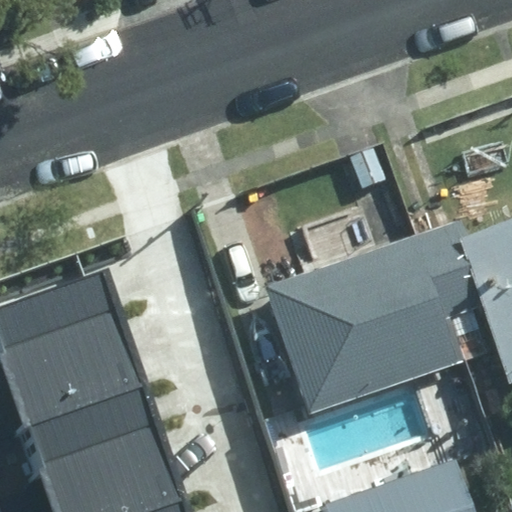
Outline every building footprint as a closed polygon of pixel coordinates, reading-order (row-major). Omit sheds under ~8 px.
[(296,413),(463,351),(496,341),(456,228),(440,207),(246,278),(296,413)] [(511,207),(456,228),(496,341),(463,351),(496,440),(511,433),(511,207)] [(0,401),(11,431),(134,386),(92,272),(0,306),(0,401)] [(40,511),(140,511),(176,499),(134,386),(11,431),(40,511)] [(460,511),(444,469),(332,511),(460,511)] [(180,511),(176,499),(140,511),(180,511)]
